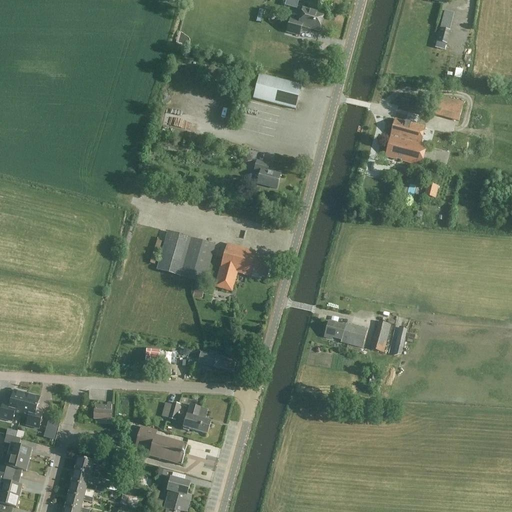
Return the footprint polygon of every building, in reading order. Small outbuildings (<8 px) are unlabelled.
[(438,21),(440,9),(412,6),(411,18),(438,21)] [(262,22),(265,10),(260,9),(257,21),(262,22)] [(286,34),(299,37),(301,28),(319,33),(324,15),(303,10),(299,22),(290,20),(286,34)] [(436,42),(446,45),(450,31),(440,29),(436,42)] [(232,87),(238,66),(207,58),(206,58),(198,56),(193,76),(232,87)] [(259,76),(253,99),(296,110),(302,87),(259,76)] [(464,97),(466,91),(459,89),(456,95),(464,97)] [(458,121),(459,120),(463,103),(438,97),(434,115),(458,121)] [(395,120),(385,157),(420,167),(426,146),(420,144),(425,128),(395,120)] [(165,150),(183,155),(185,148),(167,144),(165,150)] [(250,153),(244,155),(248,164),(253,162),(250,153)] [(261,172),(257,185),(276,190),(280,176),(267,172),(269,165),(257,162),(254,171),(261,172)] [(430,182),(424,196),(434,200),(440,186),(430,182)] [(204,229),(207,236),(219,230),(215,223),(204,229)] [(204,285),(215,246),(167,232),(156,271),(204,285)] [(227,245),(214,288),(231,293),(237,274),(249,277),(250,274),(266,279),(272,261),(255,256),(256,253),(227,245)] [(237,325),(246,322),(243,314),(234,317),(237,325)] [(341,341),(340,344),(362,350),(367,331),(346,325),(345,327),(329,322),(324,338),(331,341),(332,339),(341,341)] [(374,333),(369,350),(383,353),(390,325),(378,322),(375,333),(374,333)] [(399,328),(393,356),(402,355),(407,330),(399,328)] [(177,359),(185,359),(186,349),(177,348),(177,359)] [(205,354),(204,358),(200,357),(199,361),(203,362),(202,364),(214,367),(214,369),(222,371),(222,369),(233,372),(236,362),(225,359),(226,358),(217,356),(217,357),(205,354)] [(196,371),(199,362),(192,360),(190,369),(196,371)] [(21,417),(27,395),(22,394),(22,392),(17,391),(16,392),(14,392),(10,406),(3,403),(0,413),(0,418),(12,422),(14,415),(21,417)] [(31,396),(27,395),(21,417),(28,419),(27,421),(30,427),(39,429),(43,414),(36,412),(38,405),(39,405),(40,402),(39,400),(40,398),(38,398),(37,397),(33,395),(31,396)] [(168,420),(175,422),(180,405),(173,403),(168,420)] [(202,417),(206,418),(208,410),(190,405),(183,430),(188,432),(189,430),(207,435),(210,422),(205,421),(202,420),(202,417)] [(95,406),(94,420),(110,421),(111,407),(95,406)] [(141,428),(135,449),(151,453),(149,458),(181,467),(185,456),(187,446),(155,437),(157,432),(141,428)] [(8,456),(29,462),(32,451),(19,447),(21,440),(6,436),(3,448),(10,450),(8,456)] [(26,472),(29,462),(8,456),(7,462),(0,460),(0,473),(11,476),(13,469),(26,472)] [(90,475),(91,473),(92,466),(101,468),(102,463),(93,461),(93,462),(78,458),(74,471),(90,475)] [(74,471),(71,483),(87,487),(87,485),(89,478),(98,480),(99,475),(91,473),(90,475),(74,471)] [(0,486),(0,487),(0,493),(19,498),(22,487),(9,484),(11,476),(0,473),(0,486)] [(167,491),(169,492),(166,503),(188,508),(188,507),(189,501),(185,500),(190,484),(170,479),(167,491)] [(95,492),(101,494),(103,489),(96,487),(87,485),(87,487),(71,483),(68,495),(84,499),(84,497),(86,490),(95,492)] [(122,487),(110,484),(110,485),(107,485),(106,490),(121,493),(122,487)] [(19,498),(0,493),(0,511),(1,511),(3,506),(16,509),(19,498)] [(68,495),(65,507),(81,511),(81,509),(83,502),(92,504),(93,499),(84,497),(84,499),(68,495)] [(149,507),(161,510),(163,503),(152,499),(149,507)] [(188,508),(166,503),(163,511),(186,511),(187,509),(188,509),(188,508)]
